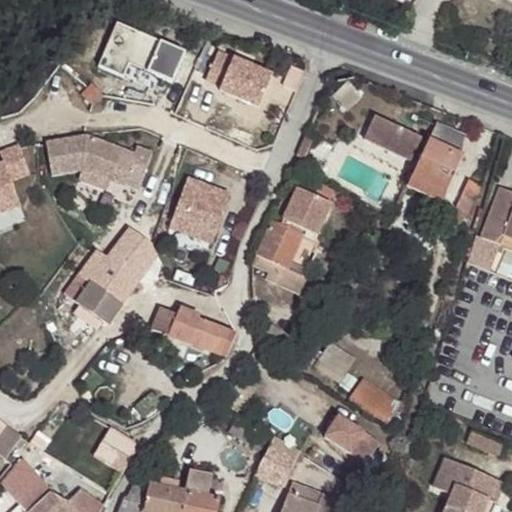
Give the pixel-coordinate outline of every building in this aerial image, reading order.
[(413,0),(386,0),(409,10),(413,0)] [(191,53),(123,24),(104,67),(129,78),(134,65),(137,57),(157,64),(161,76),(178,83),(191,53)] [(278,77),(224,54),(213,81),(228,88),(226,91),(265,108),(278,77)] [(157,64),(137,57),(134,65),(161,76),(157,64)] [(349,80),(334,94),(348,109),(364,96),(349,80)] [(106,103),(97,92),(87,100),(96,113),(106,103)] [(422,158),(408,188),(444,204),(466,156),(465,139),(437,127),(428,146),(421,143),(422,140),(376,119),(365,142),(412,163),(416,155),(422,158)] [(312,138),(304,136),(296,156),(303,160),(312,138)] [(84,174),(112,184),(128,189),(130,182),(143,187),(155,154),(139,149),(137,155),(87,139),(48,145),(55,177),(84,174)] [(14,165),(0,167),(0,215),(24,210),(18,184),(38,180),(32,151),(12,155),(14,165)] [(109,193),(112,184),(84,174),(81,183),(109,193)] [(233,192),(193,175),(171,223),(213,241),(233,192)] [(458,205),(461,209),(455,222),(465,226),(483,185),(470,180),(458,205)] [(274,224),(257,266),(273,273),(270,281),(307,295),(313,280),(288,270),(301,234),(291,231),(293,226),(303,230),(317,235),(329,202),(294,189),(280,226),(274,224)] [(511,192),(507,190),(487,240),(506,248),(511,238),(511,192)] [(24,210),(0,215),(0,230),(28,225),(24,210)] [(293,226),(291,231),(301,234),(303,230),(293,226)] [(487,240),(481,238),(473,264),(496,274),(506,248),(487,240)] [(94,251),(65,293),(80,304),(102,320),(108,324),(138,282),(94,251)] [(80,304),(75,311),(97,328),(102,320),(80,304)] [(164,309),(154,331),(224,357),(238,334),(200,321),(201,317),(181,309),(179,315),(164,309)] [(449,363),(466,370),(476,342),(451,331),(441,359),(449,363)] [(318,371),(341,387),(357,363),(334,347),(318,371)] [(459,388),(466,370),(449,363),(444,381),(459,388)] [(168,388),(173,379),(164,375),(159,383),(168,388)] [(403,408),(368,385),(354,404),(389,428),(403,408)] [(359,432),(334,415),(319,437),(345,454),(359,432)] [(260,454),(270,438),(242,419),(231,435),(260,454)] [(29,447),(6,430),(0,437),(0,458),(4,462),(14,448),(23,455),(29,447)] [(371,441),(359,432),(345,454),(357,462),(371,441)] [(476,437),(471,449),(478,452),(483,441),(476,437)] [(483,441),(478,452),(498,461),(502,449),(483,441)] [(502,449),(498,461),(505,464),(510,451),(502,449)] [(20,504),(26,511),(34,511),(53,497),(26,462),(13,472),(3,485),(20,504)] [(488,511),(491,507),(500,488),(449,465),(437,494),(455,503),(451,511),(488,511)] [(219,511),(222,503),(202,499),(208,477),(191,474),(186,494),(177,492),(179,485),(160,480),(145,478),(132,501),(128,501),(123,511),(219,511)] [(508,492),(500,488),(491,507),(500,511),(508,492)] [(357,511),(294,489),(285,511),(357,511)] [(79,494),(68,508),(53,497),(34,511),(101,511),(103,509),(79,494)]
